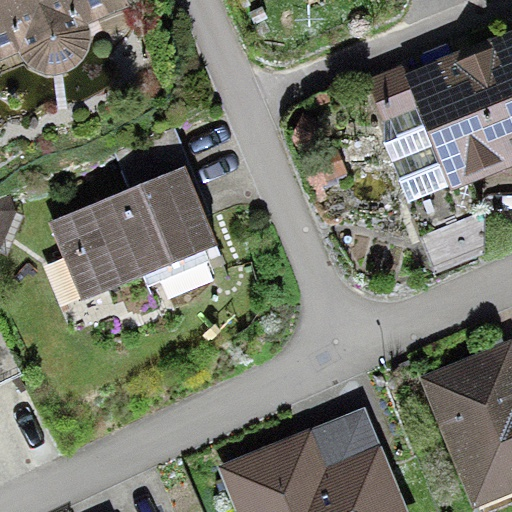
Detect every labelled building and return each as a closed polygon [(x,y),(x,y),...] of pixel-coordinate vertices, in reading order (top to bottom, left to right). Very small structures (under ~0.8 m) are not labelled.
[(113,0),(0,0),(0,29),(17,24),(31,55),(46,65),(63,63),(77,52),(81,34),(75,17),(114,1),(113,0)] [(511,71),(511,42),(502,46),(511,71)] [(511,154),(511,71),(502,46),(419,80),(401,72),(375,82),(388,114),(427,98),(459,176),(511,154)] [(80,248),(99,293),(216,245),(168,130),(114,153),(129,189),(54,220),(67,254),(80,248)] [(0,252),(18,212),(11,198),(0,201),(0,252)] [(0,383),(21,373),(0,329),(0,383)] [(486,360),(432,383),(478,496),(511,482),(511,393),(502,398),(486,360)] [(285,450),(231,472),(247,511),(397,511),(375,457),(301,487),(285,450)]
